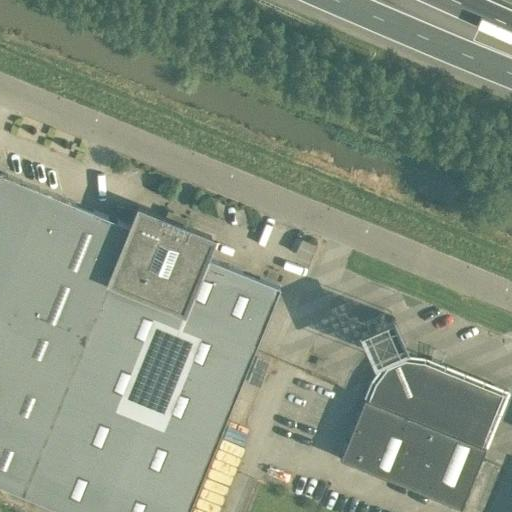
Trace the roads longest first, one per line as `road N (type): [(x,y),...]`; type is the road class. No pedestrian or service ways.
road 1 (unclassified): [(511,293),(0,86)]
road 2 (motorway): [(339,0),(511,72)]
